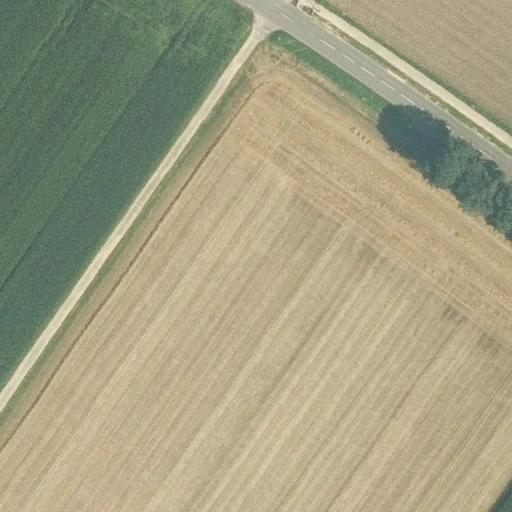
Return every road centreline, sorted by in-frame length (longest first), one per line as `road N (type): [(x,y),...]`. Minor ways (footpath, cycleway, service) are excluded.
road 1 (track): [(0,400),(283,0)]
road 2 (residential): [(511,178),(257,0)]
